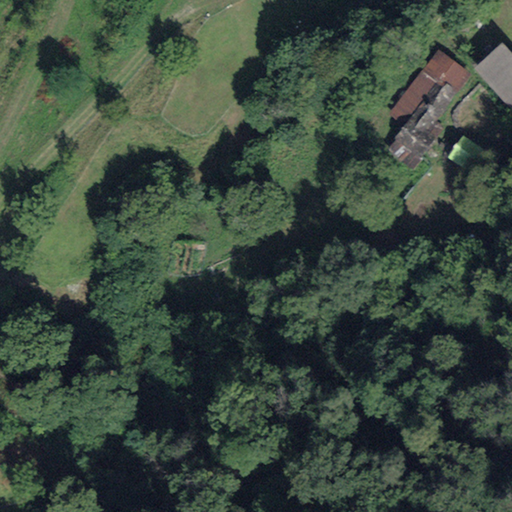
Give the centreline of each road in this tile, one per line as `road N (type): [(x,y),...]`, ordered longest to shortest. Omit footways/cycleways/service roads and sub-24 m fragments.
road 1 (track): [(182,14),(0,199)]
road 2 (track): [(0,150),(69,0)]
